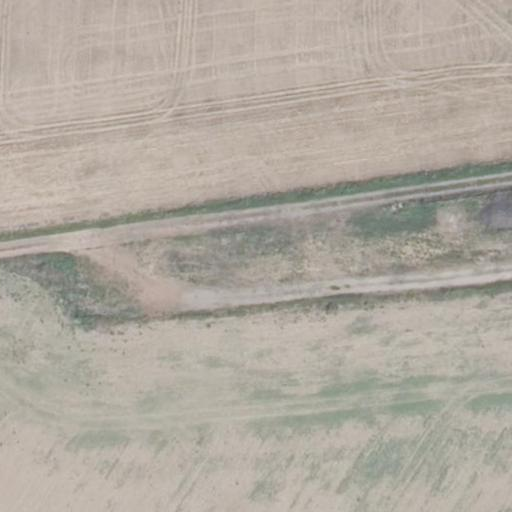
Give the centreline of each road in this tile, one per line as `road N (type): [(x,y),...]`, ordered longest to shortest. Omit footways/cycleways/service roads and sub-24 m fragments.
road 1 (track): [(0,255),(511,182)]
road 2 (track): [(307,213),(369,282),(441,285),(511,274)]
